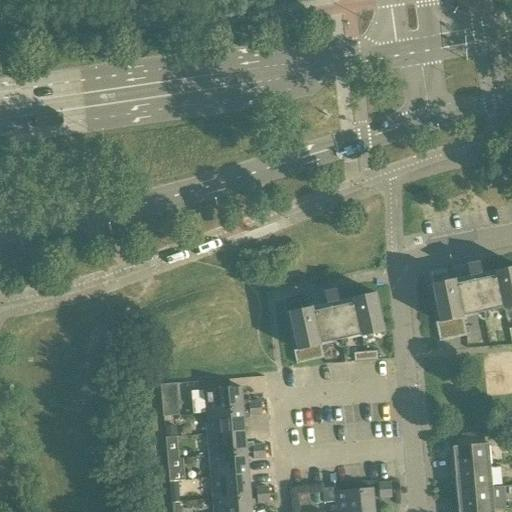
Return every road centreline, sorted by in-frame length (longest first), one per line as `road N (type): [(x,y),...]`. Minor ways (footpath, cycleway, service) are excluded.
road 1 (secondary): [(0,231),(199,191),(428,125)]
road 2 (secondary): [(397,55),(0,101)]
road 3 (residential): [(418,511),(395,263),(511,237)]
